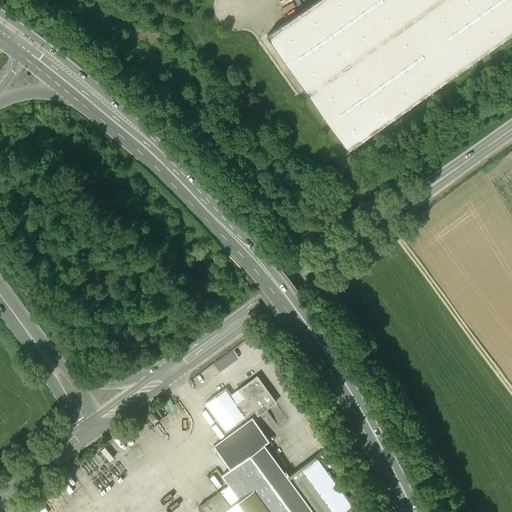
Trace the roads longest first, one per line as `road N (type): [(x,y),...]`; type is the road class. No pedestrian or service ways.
road 1 (primary): [(413,511),(341,367),(245,234),(145,134),(27,35)]
road 2 (primary): [(77,95),(234,242),(300,322),(335,372),(404,511)]
road 3 (secondary): [(511,128),(168,372)]
road 4 (track): [(511,394),(384,220)]
